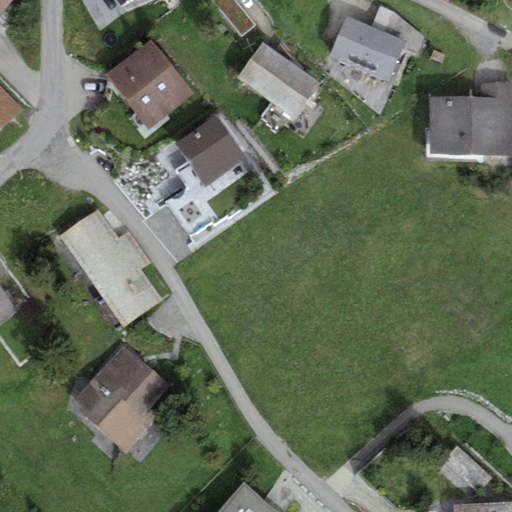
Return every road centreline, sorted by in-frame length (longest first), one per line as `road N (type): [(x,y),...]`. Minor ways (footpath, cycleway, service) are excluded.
road 1 (residential): [(345,511),(241,401),(143,236),(97,182),(39,139)]
road 2 (residential): [(39,139),(51,112),(54,0)]
